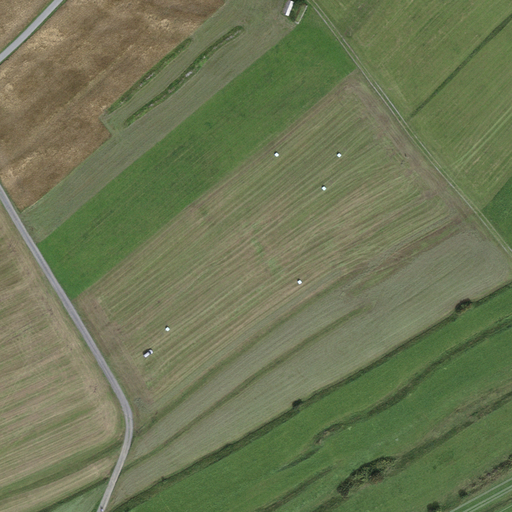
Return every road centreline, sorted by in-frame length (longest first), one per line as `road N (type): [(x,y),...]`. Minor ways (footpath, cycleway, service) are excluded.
road 1 (track): [(99,511),(128,438),(125,405),(0,192)]
road 2 (track): [(511,254),(309,0)]
